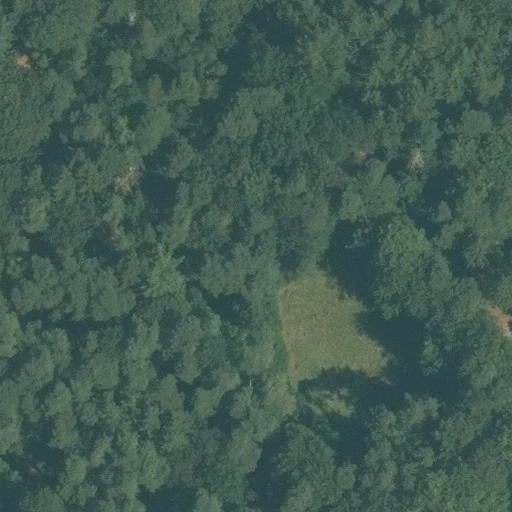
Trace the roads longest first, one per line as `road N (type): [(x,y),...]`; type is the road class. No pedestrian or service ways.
road 1 (track): [(395,152),(301,165),(0,289)]
road 2 (track): [(511,109),(395,152),(511,297)]
road 3 (track): [(79,0),(0,196)]
road 4 (track): [(348,0),(511,49)]
